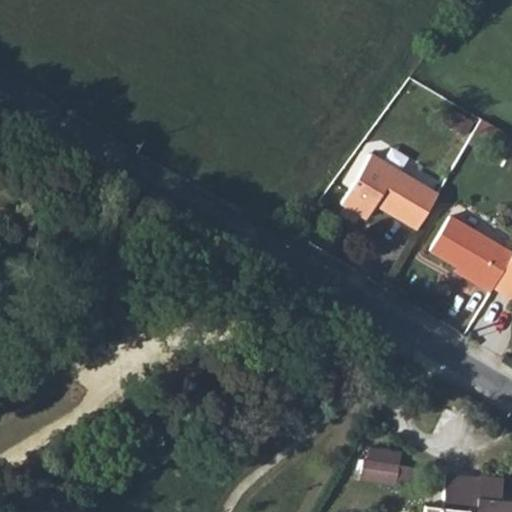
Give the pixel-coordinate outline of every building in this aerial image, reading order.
[(414,229),(435,195),(369,155),(339,203),(364,218),(372,205),(414,229)] [(455,267),(474,278),(472,283),(487,292),(490,287),(509,255),(446,218),(426,251),(455,267)] [(511,249),(509,255),(490,287),(510,299),(511,295),(511,249)] [(452,271),(472,283),(474,278),(455,267),(452,271)] [(363,476),(405,480),(408,446),(367,442),(363,476)] [(420,511),(511,511),(511,502),(497,502),(499,477),(476,476),(476,477),(444,475),(440,509),(421,507),(420,511)]
